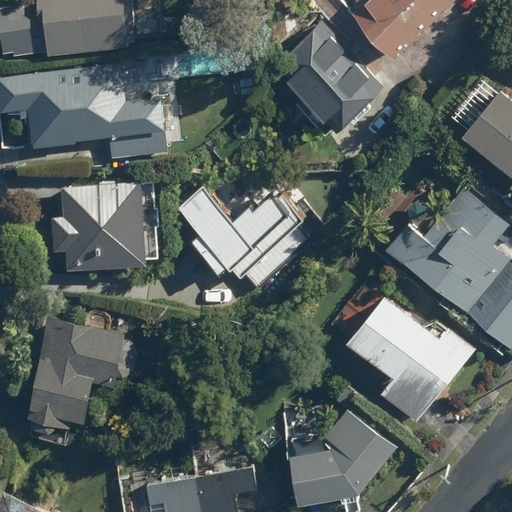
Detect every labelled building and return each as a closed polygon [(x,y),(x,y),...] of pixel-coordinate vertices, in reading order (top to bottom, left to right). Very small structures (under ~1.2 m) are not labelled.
[(36,0),(36,1),(0,4),(0,21),(3,51),(13,50),(14,53),(47,50),(47,54),(128,47),(124,0),(36,0)] [(351,13),(392,57),(453,0),(350,0),(357,7),(351,13)] [(367,103),(385,86),(323,17),(270,64),(321,120),(323,117),(335,131),(350,118),(352,121),(369,106),(367,103)] [(177,51),(180,76),(249,69),(247,44),(177,51)] [(30,106),(34,147),(75,142),(75,139),(165,129),(161,97),(126,101),(122,61),(0,74),(0,100),(1,109),(30,106)] [(511,182),(509,186),(511,187),(511,98),(499,88),(460,136),(511,177),(511,182)] [(67,268),(145,263),(139,180),(63,187),(65,216),(52,217),(54,250),(66,249),(67,268)] [(247,270),(257,282),(309,236),(298,223),(304,218),(282,192),(274,199),(270,194),(252,210),(248,205),(231,219),(202,185),(178,206),(199,231),(190,240),(216,273),(225,264),(227,267),(230,264),(240,276),(247,270)] [(469,311),(511,347),(511,346),(511,261),(511,260),(511,258),(511,257),(493,244),(510,223),(464,186),(423,237),(406,223),(386,247),(469,311)] [(381,392),(418,420),(475,347),(448,326),(439,338),(383,294),(347,341),(393,377),(381,392)] [(46,317),(26,427),(48,431),(53,428),(54,423),(69,425),(71,418),(82,420),(90,379),(114,384),(123,331),(46,317)] [(297,503),(357,494),(395,446),(346,408),(325,434),(336,443),(330,447),(289,454),(297,503)] [(238,511),(235,492),(256,488),(252,464),(147,483),(151,503),(164,501),(166,511),(238,511)] [(46,511),(5,492),(0,501),(0,511),(46,511)]
